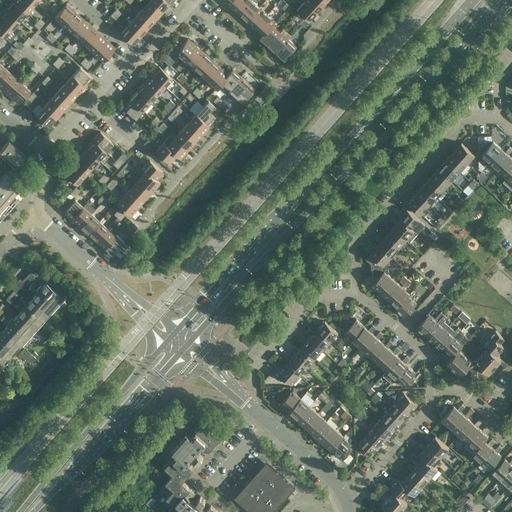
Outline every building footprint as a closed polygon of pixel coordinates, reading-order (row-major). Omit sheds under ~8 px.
[(27,13),(13,0),(12,0),(6,8),(20,21),(27,13)] [(34,4),(29,0),(13,0),(27,13),(34,4)] [(172,6),(164,0),(149,0),(149,1),(163,12),(170,5),(171,6),(172,6)] [(251,0),(237,0),(232,6),(240,13),(252,0),(251,0)] [(252,0),(240,13),(248,20),(260,7),(252,0)] [(318,12),(305,0),(297,8),(310,20),(318,12)] [(320,0),(304,0),(305,0),(318,12),(325,4),(320,0)] [(163,12),(149,1),(142,9),(155,21),(163,12)] [(66,3),(55,17),(63,24),(75,11),(66,3)] [(260,7),(248,20),(256,28),(268,15),(260,7)] [(20,21),(6,8),(0,14),(0,17),(13,29),(20,21)] [(155,21),(142,9),(135,17),(148,29),(155,21)] [(75,11),(63,24),(71,31),(83,18),(75,11)] [(268,15),(256,28),(263,34),(260,38),(261,38),(276,22),(268,15)] [(13,29),(0,17),(0,32),(5,37),(13,29)] [(148,29),(135,17),(128,25),(141,37),(148,29)] [(83,18),(71,31),(79,39),(91,25),(83,18)] [(276,22),(261,38),(269,46),(280,33),(273,26),(276,22)] [(91,25),(79,39),(87,46),(99,33),(91,25)] [(141,37),(128,25),(120,33),(133,45),(141,37)] [(49,40),(53,35),(50,32),(45,36),(49,40)] [(99,33),(87,46),(95,53),(107,40),(99,33)] [(280,33),(269,46),(277,53),(288,40),(280,33)] [(182,44),(177,39),(169,47),(183,60),(198,44),(194,41),(192,43),(188,38),(182,44)] [(107,40),(95,53),(103,61),(115,47),(107,40)] [(288,40),(277,53),(285,60),(297,47),(288,40)] [(198,44),(183,60),(184,60),(185,59),(192,66),(204,53),(196,46),(198,44)] [(204,53),(192,66),(200,73),(212,60),(204,53)] [(84,66),(88,61),(85,58),(80,62),(84,66)] [(61,64),(56,60),(53,63),(58,68),(61,64)] [(212,60),(200,73),(208,80),(220,67),(212,60)] [(34,62),(32,64),(30,66),(34,70),(38,65),(34,62)] [(80,66),(72,75),(85,86),(93,78),(80,66)] [(159,66),(151,74),(164,86),(172,78),(159,66)] [(220,67),(208,80),(216,88),(233,69),(232,69),(227,74),(220,67)] [(6,68),(0,74),(0,86),(2,89),(14,76),(6,68)] [(233,69),(216,88),(217,88),(222,83),(229,89),(228,90),(228,91),(243,75),(242,74),(241,76),(233,69)] [(164,86),(151,74),(144,82),(157,94),(164,86)] [(85,86),(72,75),(65,83),(78,94),(85,86)] [(243,75),(228,91),(242,103),(249,95),(244,90),(249,84),(244,80),(246,78),(243,75)] [(14,76),(2,89),(10,96),(22,83),(14,76)] [(49,83),(44,79),(41,82),(46,87),(49,83)] [(157,94),(144,82),(137,90),(150,102),(157,94)] [(22,83),(10,96),(18,103),(30,90),(22,83)] [(78,94),(65,83),(58,91),(71,102),(78,94)] [(199,98),(203,93),(196,87),(192,92),(199,98)] [(150,102),(137,90),(130,98),(143,110),(150,102)] [(71,102),(58,91),(51,99),(64,111),(71,102)] [(143,110),(130,98),(122,107),(135,119),(143,110)] [(64,111),(51,99),(43,107),(57,119),(64,111)] [(208,100),(195,114),(211,128),(215,125),(213,123),(217,118),(211,113),(216,107),(208,100)] [(57,119),(43,107),(36,115),(49,127),(57,119)] [(195,114),(188,122),(202,135),(209,127),(211,128),(195,114)] [(188,122),(181,130),(195,143),(202,135),(188,122)] [(181,130),(174,138),(188,151),(195,143),(181,130)] [(113,143),(100,131),(93,140),(106,151),(113,143)] [(188,151),(174,138),(170,135),(163,143),(180,159),(188,151)] [(106,151),(93,140),(86,148),(99,160),(106,151)] [(8,141),(0,149),(0,154),(14,167),(25,155),(8,141)] [(490,162),(502,149),(493,141),(489,146),(486,143),(478,152),(479,160),(486,167),(490,162)] [(180,159),(163,143),(155,151),(169,164),(176,156),(180,159)] [(462,143),(454,152),(467,164),(475,155),(471,151),(473,148),(468,144),(466,147),(462,143)] [(502,149),(490,162),(498,170),(510,157),(508,155),(511,150),(511,149),(509,147),(505,152),(502,149)] [(99,160),(86,148),(78,156),(91,168),(99,160)] [(467,164),(454,152),(446,160),(460,172),(467,164)] [(91,168),(78,156),(71,164),(84,176),(91,168)] [(511,158),(510,157),(498,170),(507,178),(511,171),(511,158)] [(150,160),(142,168),(160,184),(160,183),(156,180),(164,172),(150,160)] [(460,172),(446,160),(439,169),(452,181),(460,172)] [(84,176),(71,164),(64,172),(77,184),(84,176)] [(145,172),(138,179),(152,192),(160,184),(142,168),(142,169),(145,172)] [(452,181),(439,169),(431,177),(444,189),(452,181)] [(6,171),(2,176),(0,177),(0,203),(19,183),(6,171)] [(511,189),(511,188),(511,171),(507,178),(503,182),(511,189)] [(444,189),(431,177),(424,186),(437,198),(444,189)] [(138,179),(131,187),(145,200),(152,192),(138,179)] [(437,198),(424,186),(416,194),(429,206),(437,198)] [(131,187),(124,195),(138,208),(145,200),(131,187)] [(429,206),(416,194),(408,203),(421,215),(429,206)] [(124,195),(116,204),(130,216),(138,208),(124,195)] [(63,212),(71,219),(83,206),(75,199),(63,212)] [(83,206),(71,219),(80,227),(91,213),(83,206)] [(420,221),(407,209),(399,218),(401,219),(413,230),(413,229),(420,221)] [(445,221),(448,217),(441,211),(438,214),(445,221)] [(91,213),(80,227),(88,234),(99,221),(91,213)] [(445,221),(438,214),(435,217),(443,224),(445,221)] [(401,219),(398,223),(393,218),(390,221),(395,226),(393,228),(407,240),(410,242),(417,234),(413,229),(413,230),(401,219)] [(99,221),(88,234),(96,241),(107,228),(99,221)] [(407,240),(393,228),(392,230),(387,225),(384,229),(389,233),(386,236),(399,248),(407,240)] [(107,228),(96,241),(103,248),(102,250),(116,234),(115,235),(107,228)] [(116,234),(102,250),(105,253),(107,251),(112,256),(118,249),(123,254),(130,246),(116,234)] [(399,248),(386,236),(383,240),(378,235),(375,238),(380,243),(378,245),(391,257),(399,248)] [(391,257),(378,245),(370,254),(374,257),(370,262),(371,263),(371,269),(384,268),(384,265),(391,257)] [(384,268),(371,269),(371,274),(370,275),(373,278),(376,280),(372,284),(381,292),(393,279),(384,271),(384,268)] [(30,280),(32,279),(35,275),(30,271),(26,276),(30,280)] [(30,280),(26,276),(22,281),(24,283),(26,285),(30,280)] [(403,284),(408,279),(404,276),(400,281),(403,284)] [(50,277),(32,297),(48,312),(66,292),(50,277)] [(20,279),(16,283),(20,287),(24,283),(22,281),(20,279)] [(393,279),(381,292),(389,300),(401,287),(393,279)] [(16,283),(12,288),(14,290),(16,292),(20,287),(16,283)] [(401,287),(389,300),(398,307),(408,296),(410,294),(401,287)] [(14,290),(10,294),(14,298),(18,294),(16,292),(14,290)] [(10,294),(6,299),(10,303),(14,298),(10,294)] [(398,307),(396,309),(405,317),(409,313),(412,316),(416,310),(413,308),(417,304),(408,296),(398,307)] [(32,297),(18,313),(34,328),(48,312),(32,297)] [(456,313),(459,309),(454,304),(450,307),(456,313)] [(417,328),(426,336),(444,315),(441,312),(434,319),(429,314),(417,328)] [(18,313),(4,329),(20,344),(34,328),(18,313)] [(444,315),(426,336),(434,343),(449,326),(444,321),(447,317),(444,315)] [(344,333),(353,341),(365,327),(356,320),(353,324),(350,321),(345,326),(348,329),(344,333)] [(325,321),(317,330),(330,342),(338,333),(334,330),(337,327),(332,322),(329,325),(325,321)] [(365,327),(353,341),(361,348),(373,335),(371,333),(376,328),(373,325),(368,330),(365,327)] [(449,326),(434,343),(443,351),(461,330),(458,327),(454,331),(449,326)] [(0,332),(0,354),(5,359),(20,344),(4,329),(0,332)] [(330,342),(317,330),(314,333),(309,329),(306,332),(311,336),(310,338),(323,350),(330,342)] [(461,330),(443,351),(451,358),(459,349),(460,349),(463,345),(457,340),(464,333),(461,330)] [(480,341),(483,344),(487,348),(488,348),(497,356),(505,347),(500,343),(505,338),(496,330),(491,335),(488,332),(480,341)] [(373,335),(361,348),(370,356),(382,342),(379,339),(383,335),(380,332),(375,337),(373,335)] [(323,350),(310,338),(308,340),(303,336),(300,339),(305,344),(302,347),(315,359),(323,350)] [(382,342),(370,356),(378,363),(390,350),(388,348),(393,343),(390,341),(385,345),(382,342)] [(315,359),(302,347),(299,350),(294,346),(291,349),(296,353),(294,355),(308,367),(315,359)] [(390,350),(378,363),(387,371),(399,358),(395,355),(400,350),(397,347),(392,352),(390,350)] [(451,358),(443,367),(446,369),(450,365),(461,375),(465,371),(467,373),(472,372),(472,375),(478,375),(478,372),(483,372),(485,369),(489,373),(499,362),(503,366),(505,363),(497,356),(488,348),(487,348),(476,361),(473,361),(460,349),(459,349),(451,358)] [(308,367),(294,355),(292,357),(288,353),(285,356),(290,360),(287,364),(300,376),(308,367)] [(399,358),(387,371),(383,375),(391,383),(395,378),(407,365),(405,363),(410,359),(407,356),(402,361),(399,358)] [(300,376),(287,364),(279,372),(283,376),(280,379),(285,384),(288,381),(292,384),(300,376)] [(407,365),(395,378),(404,386),(408,382),(411,385),(415,380),(412,377),(416,373),(407,365)] [(281,404),(289,412),(301,398),(293,391),(289,395),(286,392),(281,397),(284,400),(281,404)] [(404,392),(396,401),(409,413),(417,404),(413,401),(416,398),(411,393),(408,396),(404,392)] [(327,404),(332,398),(328,395),(324,400),(327,404)] [(301,398),(289,412),(298,419),(310,406),(301,398)] [(409,413),(396,401),(389,410),(402,421),(409,413)] [(458,409),(454,406),(442,419),(451,427),(463,414),(461,412),(465,407),(462,404),(458,409)] [(310,406),(298,419),(306,427),(318,414),(310,406)] [(463,414),(451,427),(458,433),(455,436),(454,435),(449,440),(452,443),(459,435),(471,421),(468,418),(474,412),(471,409),(465,416),(463,414)] [(344,419),(349,414),(345,410),(341,416),(344,419)] [(389,410),(381,418),(394,430),(402,421),(389,410)] [(318,414),(306,427),(315,434),(327,421),(318,414)] [(186,416),(178,424),(181,427),(183,428),(189,421),(189,419),(186,416)] [(381,418),(374,427),(387,438),(394,430),(381,418)] [(203,511),(189,499),(195,492),(183,481),(194,468),(187,462),(201,447),(208,453),(220,439),(212,432),(216,427),(207,420),(192,437),(188,433),(173,450),(177,454),(165,466),(173,474),(166,482),(174,489),(167,497),(165,499),(174,506),(175,505),(179,508),(176,511),(217,511),(211,506),(205,511),(203,511)] [(471,421),(459,435),(468,442),(480,429),(478,427),(482,422),(479,420),(474,424),(471,421)] [(327,421),(315,434),(323,442),(335,429),(327,421)] [(480,429),(468,442),(476,450),(488,436),(485,433),(489,429),(486,426),(482,431),(480,429)] [(374,427),(366,435),(379,447),(387,438),(374,427)] [(335,429),(323,442),(332,450),(344,436),(335,429)] [(371,456),(379,447),(366,435),(358,444),(362,447),(360,450),(365,455),(367,452),(371,456)] [(344,436),(332,450),(340,457),(344,453),(347,456),(352,451),(349,448),(352,444),(344,436)] [(449,448),(436,437),(433,440),(428,436),(425,439),(430,443),(428,445),(441,457),(449,448)] [(488,436),(476,450),(472,454),(481,462),(493,448),(491,447),(495,442),(492,439),(488,444),(485,441),(488,437),(488,436)] [(441,457),(428,445),(426,447),(421,443),(418,446),(423,450),(420,454),(424,458),(425,457),(433,466),(434,465),(441,457)] [(493,448),(481,462),(490,469),(501,456),(498,453),(502,448),(499,445),(495,450),(493,448)] [(425,457),(424,458),(422,461),(417,456),(414,460),(419,464),(417,466),(430,478),(438,469),(434,465),(433,466),(425,457)] [(505,458),(492,472),(501,480),(511,466),(511,458),(509,462),(505,458)] [(430,478),(417,466),(415,468),(410,463),(407,467),(412,471),(409,474),(423,486),(430,478)] [(282,493),(284,492),(279,488),(284,482),(284,481),(266,465),(250,483),(248,481),(245,486),(247,488),(237,498),(252,511),(272,511),(276,508),(275,507),(281,500),(282,502),(286,497),(282,493)] [(511,466),(501,480),(509,487),(511,483),(511,466)] [(423,486),(409,474),(406,478),(401,473),(399,476),(404,481),(402,483),(411,491),(415,495),(423,486)] [(402,483),(398,479),(396,481),(391,477),(388,480),(393,484),(390,488),(403,500),(403,499),(411,491),(402,483)] [(286,478),(286,479),(284,481),(284,482),(279,488),(284,492),(287,488),(291,492),(296,486),(286,478)] [(495,487),(483,497),(489,505),(502,495),(495,487)] [(403,500),(390,488),(387,490),(392,494),(382,505),(386,509),(384,511),(383,511),(399,511),(407,503),(403,499),(403,500)] [(455,500),(462,506),(468,499),(461,493),(455,500)] [(10,499),(0,511),(3,511),(13,501),(10,499)]
